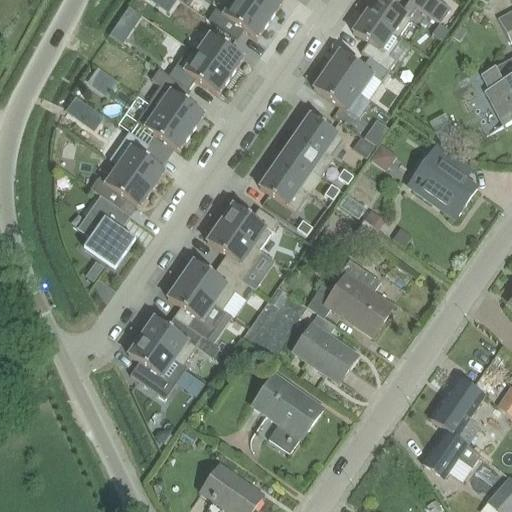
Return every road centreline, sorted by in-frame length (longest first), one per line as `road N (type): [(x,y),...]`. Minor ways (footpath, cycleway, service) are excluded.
road 1 (residential): [(338,0),(100,334),(61,352)]
road 2 (unclassified): [(61,352),(2,189),(9,123),(71,0)]
road 3 (unclassified): [(511,231),(317,511)]
road 4 (unclassified): [(141,511),(61,352)]
